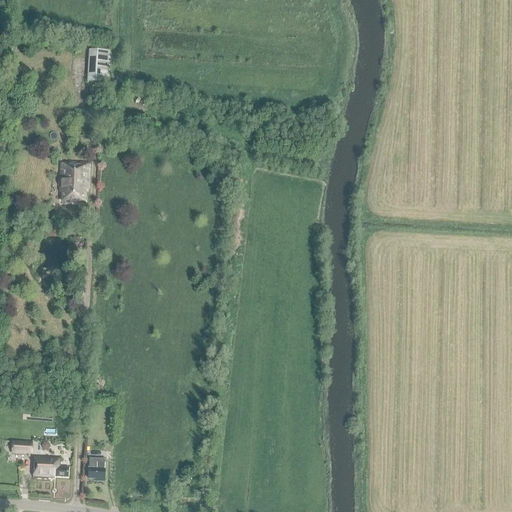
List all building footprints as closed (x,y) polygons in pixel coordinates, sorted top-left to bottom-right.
[(87,84),(107,85),(109,53),(89,52),(87,84)] [(87,164),(71,164),(68,164),(68,165),(59,165),(58,193),(62,193),(61,202),(83,203),(83,191),(86,191),(87,164)] [(90,399),(98,400),(100,381),(92,380),(90,399)] [(9,442),(9,453),(22,453),(22,452),(29,453),(29,443),(9,442)] [(33,456),(33,477),(55,477),(55,476),(67,477),(67,468),(60,467),(60,457),(33,456)] [(88,478),(96,479),(96,481),(103,481),(105,461),(89,459),(88,478)]
